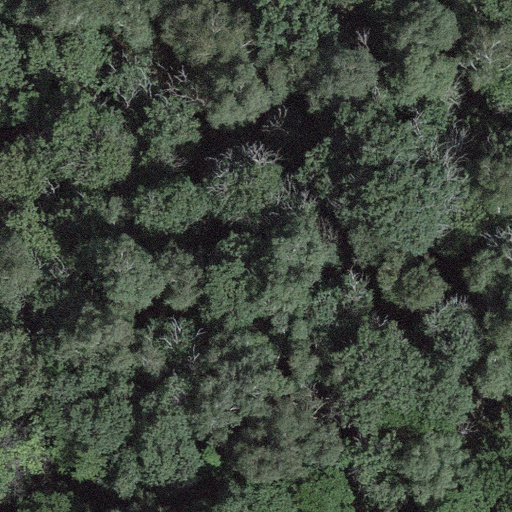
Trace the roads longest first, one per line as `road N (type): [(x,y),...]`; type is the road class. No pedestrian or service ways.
road 1 (motorway): [(0,397),(310,58),(374,0)]
road 2 (track): [(511,443),(322,511)]
